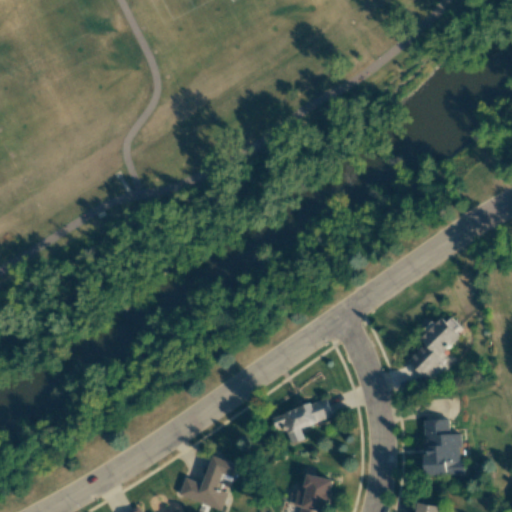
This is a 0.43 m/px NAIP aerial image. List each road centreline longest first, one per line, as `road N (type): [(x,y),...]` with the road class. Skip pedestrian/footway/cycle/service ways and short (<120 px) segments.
road 1 (residential): [(511,198),(44,511)]
road 2 (residential): [(337,318),(366,369),(377,427),(371,511)]
